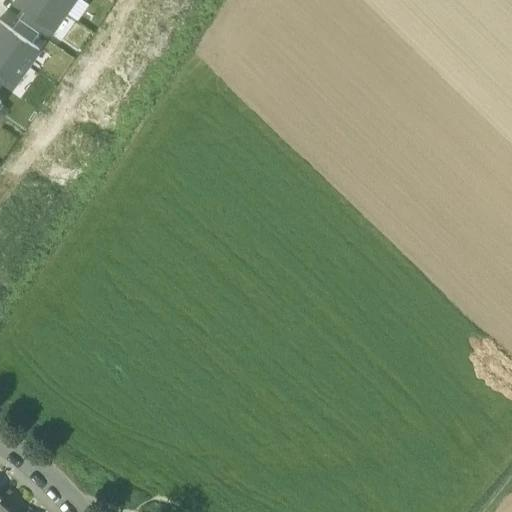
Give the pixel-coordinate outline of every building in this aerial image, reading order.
[(64,12),(47,0),(12,0),(25,10),(45,23),(52,28),(64,12)] [(47,0),(64,12),(71,0),(47,0)] [(25,10),(18,19),(38,33),(45,23),(25,10)] [(30,43),(38,33),(18,19),(11,29),(30,43)] [(0,46),(26,65),(38,48),(30,43),(11,29),(0,21),(0,46)] [(26,65),(0,46),(0,72),(7,77),(14,82),(26,65)]
